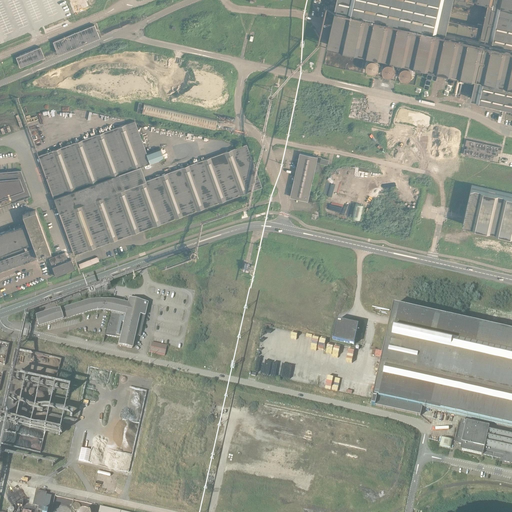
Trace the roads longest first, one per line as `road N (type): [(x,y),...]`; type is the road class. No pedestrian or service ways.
road 1 (unclassified): [(0,312),(232,229),(283,227)]
road 2 (unclassified): [(511,278),(283,227)]
road 3 (unknown): [(44,202),(191,153)]
road 4 (unknown): [(149,335),(176,338),(181,312),(89,280)]
